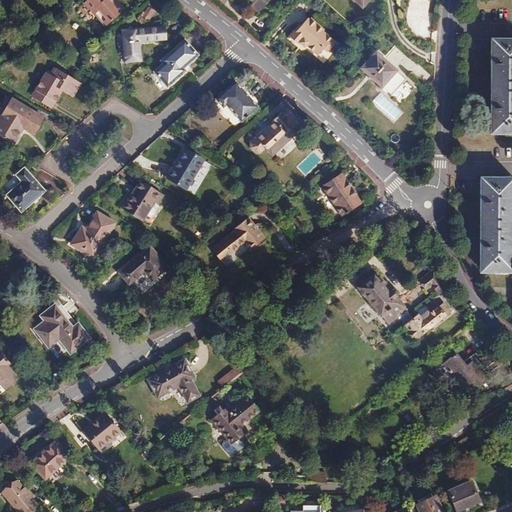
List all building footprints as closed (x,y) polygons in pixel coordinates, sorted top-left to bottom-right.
[(89,0),(88,2),(108,25),(126,10),(117,0),(89,0)] [(232,0),(234,2),(235,0),(250,0),(253,2),(250,5),(258,13),(269,0),(232,0)] [(366,0),(349,0),(360,8),(366,0)] [(314,54),(329,38),(306,17),(288,37),(301,48),(304,45),(314,54)] [(165,40),(164,29),(122,33),(125,63),(139,61),(138,42),(165,40)] [(511,132),(511,39),(497,39),(496,53),(493,53),(492,75),(496,76),(496,96),(492,96),(492,121),(496,121),(496,132),(511,132)] [(197,55),(184,40),(161,61),(164,64),(155,72),(168,87),(185,72),(183,68),(197,55)] [(382,86),(395,71),(376,53),(362,68),(382,86)] [(48,73),(36,94),(56,106),(63,94),(74,101),(83,87),(59,71),(55,77),(48,73)] [(402,77),(395,71),(382,86),(388,92),(402,77)] [(259,108),(237,83),(218,99),(225,107),(227,105),(242,122),(259,108)] [(56,106),(36,94),(32,100),(52,112),(56,106)] [(0,117),(10,102),(3,97),(0,101),(0,117)] [(41,120),(10,102),(0,117),(0,138),(11,145),(21,130),(31,136),(41,120)] [(289,110),(284,115),(291,123),(296,119),(289,110)] [(269,152),(272,150),(269,145),(281,135),(285,140),(291,134),(289,132),(300,123),(296,119),(291,123),(284,115),(281,112),(273,119),(274,121),(251,141),(250,145),(256,151),(260,151),(265,147),(269,152)] [(269,145),(272,150),(273,151),(285,140),(281,135),(269,145)] [(202,162),(184,150),(166,179),(185,191),(202,162)] [(45,193),(25,170),(17,178),(22,184),(7,197),(22,213),(45,193)] [(362,201),(344,173),(324,185),(343,213),(362,201)] [(511,270),(511,177),(484,178),(485,189),(482,189),(482,215),(485,215),(485,234),(482,234),(482,259),(485,259),(485,271),(511,270)] [(161,196),(139,182),(121,210),(140,222),(152,203),(156,205),(161,196)] [(111,223),(93,213),(83,231),(79,229),(69,246),(92,258),(111,223)] [(265,241),(246,220),(234,230),(236,232),(221,245),(230,255),(245,243),(253,252),(265,241)] [(164,268),(146,249),(118,274),(127,285),(142,272),(150,280),(164,268)] [(442,278),(436,271),(424,281),(430,288),(433,285),(440,293),(446,288),(439,280),(442,278)] [(377,272),(358,287),(380,315),(382,314),(389,323),(398,316),(396,313),(404,306),(397,296),(397,295),(397,294),(398,293),(397,291),(397,290),(396,289),(394,289),(390,293),(383,284),(386,282),(377,272)] [(73,327),(55,303),(40,315),(44,320),(33,328),(48,346),(58,339),(70,354),(90,339),(78,323),(73,327)] [(418,315),(403,327),(415,341),(452,313),(447,307),(444,311),(440,307),(423,321),(421,319),(418,315)] [(240,357),(248,368),(254,364),(258,360),(249,349),(240,357)] [(10,363),(0,351),(0,382),(6,390),(18,379),(7,366),(10,363)] [(488,380),(474,362),(467,367),(457,355),(453,359),(451,357),(433,371),(445,385),(454,378),(463,390),(466,387),(472,393),(488,380)] [(196,376),(186,359),(146,381),(156,398),(177,387),(186,403),(198,396),(189,381),(196,376)] [(246,370),(240,363),(216,382),(222,390),(246,370)] [(229,405),(213,418),(233,443),(249,430),(244,425),(262,410),(250,395),(232,409),(229,405)] [(120,431),(105,413),(83,432),(98,450),(120,431)] [(69,458),(55,443),(31,465),(45,480),(69,458)] [(491,460),(484,445),(460,455),(468,471),(491,460)] [(479,499),(470,480),(448,489),(457,509),(479,499)] [(29,511),(37,505),(17,481),(1,495),(15,511),(29,511)] [(443,511),(435,495),(416,504),(419,511),(443,511)]
